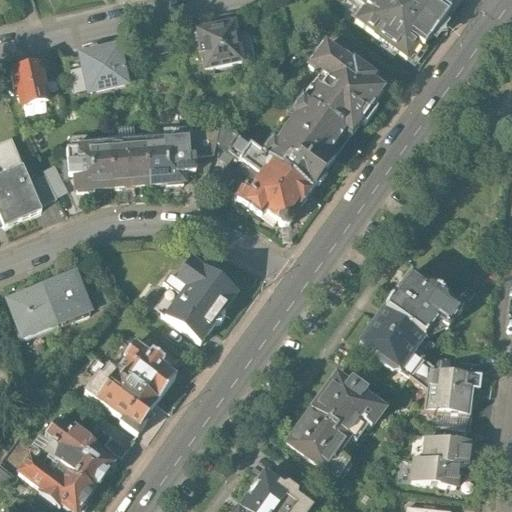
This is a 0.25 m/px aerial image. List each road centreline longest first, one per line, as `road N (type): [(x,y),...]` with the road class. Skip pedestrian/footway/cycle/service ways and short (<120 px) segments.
road 1 (primary): [(508,0),(304,286)]
road 2 (residential): [(0,270),(109,228),(151,225),(214,235),(304,286)]
road 3 (primary): [(304,286),(144,511)]
road 4 (residential): [(0,49),(230,0)]
